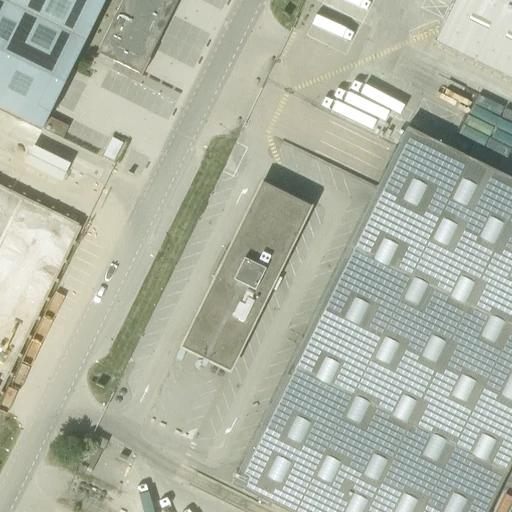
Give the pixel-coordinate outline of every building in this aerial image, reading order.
[(0,0),(0,113),(39,132),(47,117),(104,0),(0,0)] [(122,0),(118,8),(96,54),(140,75),(163,30),(177,0),(122,0)] [(511,0),(449,0),(430,39),(511,79),(511,0)] [(67,127),(47,117),(39,132),(60,142),(67,127)] [(314,315),(236,476),(232,485),(287,511),(486,511),(511,460),(511,180),(406,129),(314,315)] [(36,146),(27,164),(64,182),(73,164),(36,146)] [(180,348),(228,371),(309,207),(260,183),(180,348)] [(93,447),(102,451),(106,442),(97,438),(93,447)]
